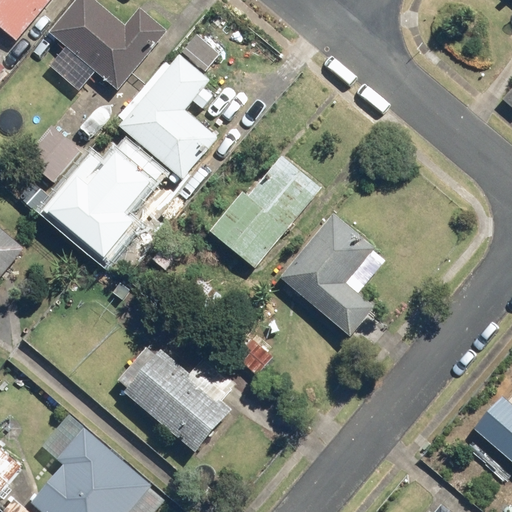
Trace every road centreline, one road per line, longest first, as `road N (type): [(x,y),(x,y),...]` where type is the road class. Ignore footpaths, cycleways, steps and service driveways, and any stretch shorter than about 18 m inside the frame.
road 1 (residential): [(304,511),(511,264)]
road 2 (tertiary): [(511,182),(339,31)]
